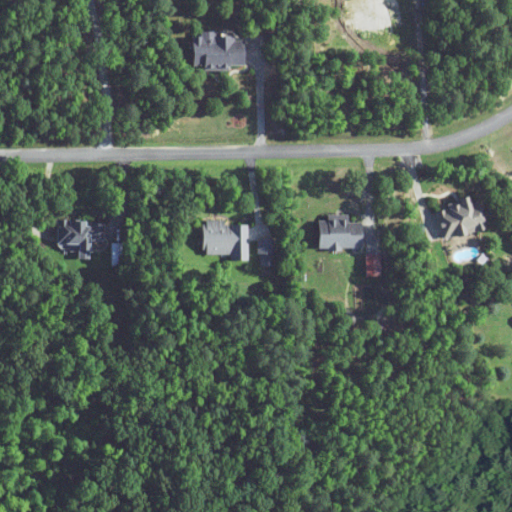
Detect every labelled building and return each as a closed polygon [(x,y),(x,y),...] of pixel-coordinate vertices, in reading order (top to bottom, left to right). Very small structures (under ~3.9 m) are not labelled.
[(242,36),(190,36),(191,70),(242,70),(242,36)] [(484,230),(478,202),(470,204),(468,196),(456,199),(458,205),(435,210),(441,239),(484,230)] [(361,249),(361,223),(348,223),(348,215),(326,215),(326,220),(317,220),(317,249),(361,249)] [(103,241),(103,222),(56,220),(55,244),(78,245),(77,259),(88,259),(89,240),(103,241)] [(247,258),(247,223),(202,223),(201,258),(247,258)]
